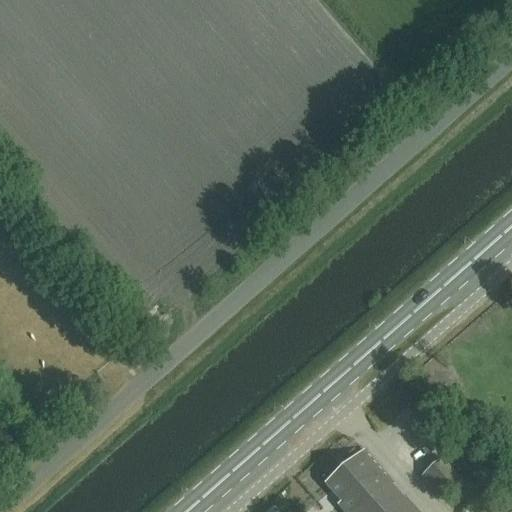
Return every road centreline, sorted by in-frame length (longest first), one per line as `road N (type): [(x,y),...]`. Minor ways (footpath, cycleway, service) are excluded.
road 1 (unclassified): [(4,511),(511,59)]
road 2 (primary): [(185,511),(511,219)]
